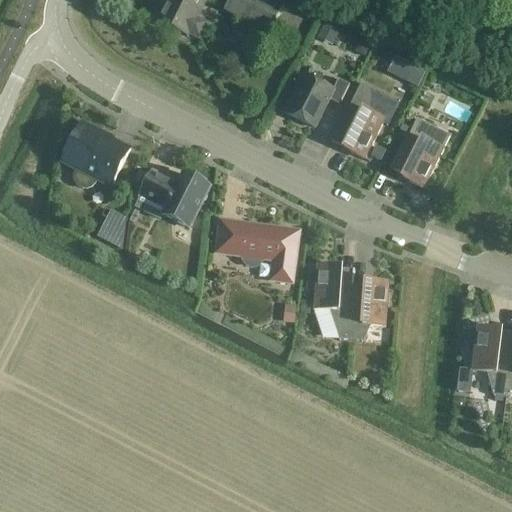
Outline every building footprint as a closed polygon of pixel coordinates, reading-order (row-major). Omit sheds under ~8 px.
[(207,26),(194,20),(203,2),(199,0),(173,0),(162,21),(200,40),(207,26)] [(269,36),(284,7),(269,0),(231,0),(225,13),(269,36)] [(324,27),(319,38),(324,41),(332,44),(337,33),(324,27)] [(365,59),(369,51),(360,46),(355,54),(365,59)] [(414,68),(406,84),(417,90),(426,74),(414,68)] [(235,81),(245,80),(244,69),(234,70),(235,81)] [(305,78),(287,116),(315,130),(329,102),(339,107),(350,86),(339,81),(333,92),(305,78)] [(361,86),(333,142),(345,147),(351,150),(349,153),(369,164),(370,162),(365,160),(383,125),(388,128),(398,108),(373,96),(373,92),(361,86)] [(418,121),(392,171),(404,177),(410,180),(408,183),(428,193),(429,192),(424,190),(451,137),(418,121)] [(91,189),(94,186),(96,182),(111,190),(131,151),(109,141),(108,142),(100,138),(102,134),(82,124),(74,140),(73,139),(63,154),(66,156),(62,164),(77,172),(75,176),(75,181),(76,185),(78,188),(82,190),(87,190),(91,189)] [(402,126),(397,138),(405,142),(411,130),(402,126)] [(371,161),(381,166),(386,156),(376,151),(371,161)] [(153,174),(140,199),(166,213),(164,218),(189,231),(210,189),(207,188),(206,183),(199,179),(195,182),(183,176),(178,186),(153,174)] [(98,239),(122,252),(126,220),(111,213),(98,239)] [(262,232),(260,229),(222,224),(217,255),(243,259),(243,263),(246,267),(252,269),(257,269),(262,265),(263,261),(274,263),(272,283),(292,285),(299,235),(282,232),(279,234),(262,232)] [(341,268),(341,270),(313,268),(313,269),(318,269),(315,312),(329,313),(339,342),(350,343),(354,286),(355,272),(353,272),(353,274),(342,274),(342,268),(341,268)] [(366,287),(354,286),(350,343),(363,344),(371,328),(386,329),(389,287),(394,287),(394,286),(367,284),(367,282),(366,282),(366,287)] [(301,317),(310,318),(311,305),(302,304),(301,317)] [(288,307),(285,324),(295,325),(297,308),(288,307)] [(495,404),(507,406),(508,395),(511,363),(511,337),(502,336),(503,331),(502,331),(501,333),(474,329),(474,330),(478,331),(473,373),(487,375),(495,404)]
